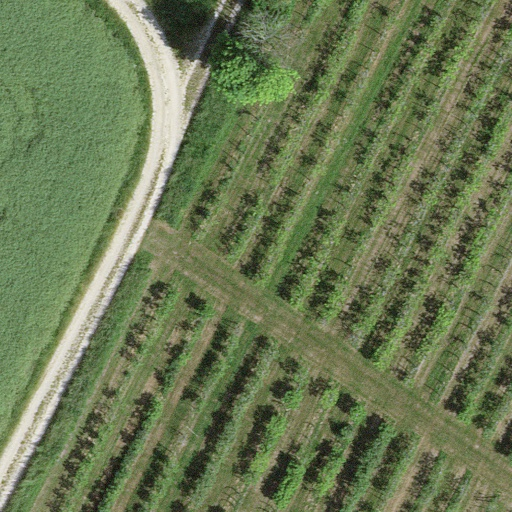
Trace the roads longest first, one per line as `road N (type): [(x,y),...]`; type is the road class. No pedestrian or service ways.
road 1 (track): [(0,482),(137,215),(156,162),(161,71),(145,26),(124,0)]
road 2 (track): [(156,162),(227,0)]
